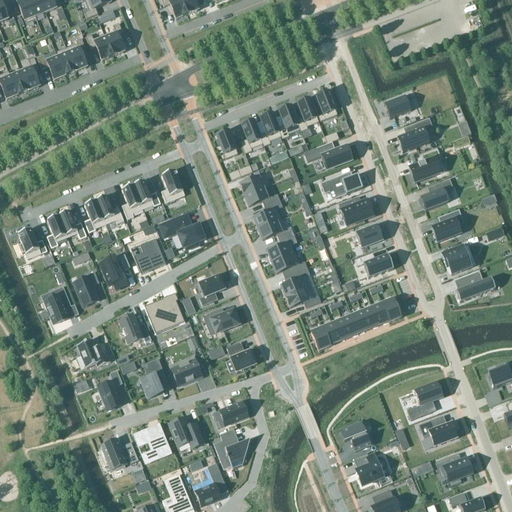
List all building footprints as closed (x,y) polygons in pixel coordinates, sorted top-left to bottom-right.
[(36,21),(27,0),(17,5),(26,25),(36,21)] [(45,15),(39,0),(28,0),(27,0),(36,21),(36,19),(45,15)] [(39,0),(45,15),(55,11),(56,13),(62,10),(57,0),(39,0)] [(110,5),(108,0),(90,0),(82,3),(82,4),(84,3),(88,13),(84,15),(86,21),(98,16),(95,11),(110,5)] [(187,17),(179,0),(160,0),(164,9),(170,7),(176,22),(187,17)] [(179,0),(187,17),(198,13),(192,0),(179,0)] [(112,13),(105,16),(108,23),(115,20),(112,13)] [(115,33),(104,37),(113,59),(124,54),(118,40),(123,37),(119,26),(113,28),(115,33)] [(113,59),(104,37),(104,38),(104,40),(94,44),(91,37),(85,39),(90,51),(96,48),(102,63),(113,59)] [(77,46),(66,50),(75,74),(86,70),(82,59),(88,57),(81,41),(76,43),(77,46)] [(66,50),(55,55),(65,78),(75,74),(66,50)] [(43,57),(35,60),(40,71),(48,68),(54,83),(65,78),(55,55),(55,54),(43,58),(43,57)] [(30,68),(19,72),(28,93),(39,89),(33,74),(39,72),(34,60),(28,63),(30,68)] [(8,73),(7,73),(17,98),(28,93),(19,72),(20,74),(10,78),(8,73)] [(0,87),(6,102),(17,98),(7,73),(0,75),(0,87)] [(328,94),(316,99),(323,116),(318,118),(320,124),(337,117),(331,103),(333,102),(331,96),(329,97),(328,94)] [(405,98),(384,106),(384,107),(390,122),(411,113),(405,98)] [(303,120),(296,123),(301,134),(307,132),(306,129),(318,125),(309,101),(297,106),(303,120)] [(284,127),(277,130),(282,142),(289,139),(288,137),(300,132),(300,134),(301,134),(296,123),(290,109),(278,113),(284,127)] [(265,135),(259,137),(263,149),(270,146),(269,144),(281,139),(282,142),(277,130),(272,116),(260,121),(265,135)] [(402,155),(428,145),(423,131),(431,128),(428,121),(406,129),(409,136),(397,140),(402,155)] [(247,142),(240,145),(245,156),(252,154),(251,151),(262,147),(263,149),(259,137),(253,123),(241,128),(247,142)] [(465,131),(460,133),(462,139),(467,137),(470,136),(468,130),(465,131)] [(217,141),(215,142),(217,148),(220,147),(225,161),(237,157),(228,133),(216,138),(217,141)] [(336,135),(324,139),(327,146),(339,142),(336,135)] [(467,138),(460,141),(463,148),(470,145),(467,138)] [(321,158),(326,172),(351,163),(346,149),(321,158)] [(319,160),(316,151),(306,155),(309,164),(319,160)] [(421,158),(424,165),(408,170),(414,185),(440,176),(434,161),(440,159),(437,152),(421,158)] [(277,158),(269,161),(271,168),(279,164),(277,158)] [(249,168),(238,173),(240,180),(252,175),(249,168)] [(167,192),(161,195),(165,206),(184,198),(174,173),(161,178),(167,192)] [(349,181),(347,176),(320,186),(324,196),(333,193),(336,201),(362,191),(357,178),(349,181)] [(263,178),(239,187),(244,198),(265,190),(267,189),(263,178)] [(442,184),(445,192),(452,189),(449,181),(442,184)] [(144,183),(133,188),(142,212),(153,208),(153,209),(160,206),(155,195),(149,198),(144,183)] [(308,186),(302,189),(305,197),(312,195),(308,186)] [(127,207),(121,209),(127,222),(133,220),(132,216),(142,212),(133,188),(121,192),(127,207)] [(265,190),(244,198),(248,209),(261,204),(264,210),(279,203),(277,197),(269,200),(265,190),(267,189),(265,190)] [(442,192),(420,200),(425,213),(447,205),(442,192)] [(106,199),(95,203),(105,227),(116,223),(117,227),(124,224),(118,210),(112,213),(106,199)] [(487,199),(481,201),(484,208),(490,206),(487,199)] [(367,203),(356,207),(353,201),(338,207),(346,228),(372,218),(367,203)] [(90,222),(84,224),(89,236),(95,233),(95,232),(105,227),(95,203),(84,208),(90,222)] [(266,216),(253,221),(258,232),(281,222),(276,212),(282,209),(279,203),(264,210),(266,216)] [(437,245),(460,236),(456,225),(463,222),(459,212),(441,219),(444,225),(431,230),(437,245)] [(69,214),(58,218),(67,241),(77,236),(80,242),(86,239),(81,226),(75,228),(69,214)] [(52,237),(46,239),(51,251),(58,248),(56,245),(67,241),(58,218),(47,223),(52,237)] [(198,248),(196,245),(204,242),(198,228),(191,231),(186,218),(160,228),(165,239),(177,234),(183,250),(185,249),(186,252),(198,248)] [(281,222),(258,232),(262,243),(276,237),(279,243),(293,237),(290,228),(284,231),(281,222)] [(376,229),(356,237),(361,250),(382,242),(376,229)] [(501,230),(485,236),(488,243),(503,237),(501,230)] [(31,231),(18,237),(21,246),(19,247),(22,255),(25,254),(28,262),(47,254),(42,243),(36,245),(31,231)] [(281,249),(267,254),(271,265),(294,256),(291,247),(297,245),(293,237),(279,243),(281,249)] [(109,238),(102,241),(104,247),(112,244),(109,238)] [(165,267),(155,241),(139,248),(142,255),(133,259),(140,277),(165,267)] [(90,244),(84,246),(87,254),(93,251),(90,244)] [(462,249),(441,257),(446,270),(448,269),(451,277),(470,270),(466,259),(470,257),(467,248),(462,250),(462,249)] [(87,255),(80,258),(83,265),(90,262),(87,255)] [(294,256),(271,265),(276,276),(288,271),(290,278),(307,271),(304,264),(299,266),(294,256)] [(393,272),(387,257),(374,261),(372,256),(355,263),(357,269),(363,267),(368,281),(393,272)] [(117,259),(100,266),(109,288),(114,286),(117,291),(128,287),(125,279),(123,273),(130,270),(125,257),(118,260),(117,259)] [(293,284),(281,289),(285,300),(308,290),(304,280),(310,277),(307,271),(290,278),(293,284)] [(88,279),(73,285),(83,310),(99,303),(93,288),(99,286),(94,274),(88,277),(88,279)] [(468,288),(455,293),(460,305),(494,291),(490,280),(478,285),(474,274),(464,278),(468,288)] [(60,275),(55,277),(59,286),(64,284),(60,275)] [(213,297),(224,292),(219,278),(198,286),(204,300),(199,301),(202,308),(215,303),(213,297)] [(55,300),(44,304),(53,326),(69,320),(66,313),(72,310),(63,289),(52,293),(55,300)] [(308,290),(285,300),(290,311),(302,306),(304,312),(321,305),(318,298),(313,300),(308,290)] [(161,334),(185,324),(176,303),(165,307),(162,301),(144,309),(153,331),(159,328),(161,334)] [(393,301),(382,306),(389,324),(400,320),(393,301)] [(382,306),(372,310),(379,327),(388,324),(389,325),(389,324),(382,306)] [(193,309),(185,312),(187,318),(195,315),(193,309)] [(372,310),(361,314),(369,332),(379,327),(372,310)] [(213,315),(202,319),(205,325),(210,323),(216,336),(238,327),(233,313),(215,320),(213,315)] [(361,314),(351,318),(359,336),(369,332),(361,314)] [(134,318),(119,324),(128,347),(143,341),(145,346),(151,343),(145,329),(139,331),(134,318)] [(351,318),(341,322),(349,340),(359,336),(351,318)] [(341,322),(331,326),(339,344),(349,340),(341,322)] [(331,326),(321,330),(329,349),(330,349),(329,348),(339,344),(331,326)] [(190,329),(185,331),(189,340),(194,338),(190,329)] [(321,330),(310,334),(318,353),(329,349),(321,330)] [(194,340),(187,343),(191,353),(198,350),(194,340)] [(81,370),(85,368),(86,370),(97,366),(98,369),(111,364),(105,351),(99,353),(99,351),(95,349),(92,342),(77,348),(81,358),(77,360),(81,370)] [(249,353),(243,356),(239,345),(226,350),(230,361),(236,375),(255,367),(249,353)] [(221,349),(216,352),(219,360),(225,357),(221,349)] [(148,379),(141,382),(148,401),(157,398),(156,397),(162,394),(159,388),(167,385),(158,361),(143,367),(148,379)] [(201,378),(194,362),(171,371),(178,389),(195,382),(194,381),(201,378)] [(511,378),(510,379),(505,365),(496,369),(498,373),(487,377),(493,391),(511,384),(511,378)] [(113,384),(98,390),(107,413),(122,407),(115,389),(122,386),(117,373),(110,376),(113,384)] [(436,385),(423,391),(422,389),(414,392),(415,394),(414,394),(419,408),(406,413),(410,423),(431,415),(427,406),(442,400),(436,385)] [(509,415),(503,417),(508,431),(511,429),(511,404),(506,407),(509,415)] [(215,424),(222,422),(224,428),(248,419),(242,406),(234,409),(234,407),(211,416),(215,424)] [(205,407),(195,411),(198,418),(208,414),(205,407)] [(169,427),(178,449),(189,445),(191,451),(204,446),(197,429),(189,432),(185,420),(169,427)] [(441,420),(419,428),(424,441),(430,439),(434,449),(456,441),(453,432),(454,432),(451,425),(444,428),(441,420)] [(340,434),(344,444),(351,441),(353,445),(351,445),(354,454),(373,447),(368,434),(365,435),(361,426),(340,434)] [(147,432),(134,437),(139,449),(146,446),(150,454),(142,457),(146,465),(158,460),(155,452),(166,448),(163,438),(151,443),(147,432)] [(402,432),(395,435),(398,441),(404,438),(402,432)] [(232,439),(213,446),(223,472),(232,469),(230,465),(243,461),(248,447),(246,443),(235,448),(232,439)] [(121,452),(117,441),(101,447),(112,472),(127,466),(124,458),(127,457),(131,466),(138,463),(131,446),(124,449),(124,451),(121,452)] [(454,457),(435,465),(438,474),(444,472),(450,489),(461,485),(459,481),(471,477),(465,462),(457,465),(454,457)] [(366,469),(356,474),(362,488),(382,480),(373,458),(363,462),(366,469)] [(217,467),(210,470),(213,478),(211,479),(214,486),(223,483),(217,467)] [(419,468),(410,472),(413,480),(423,476),(419,468)] [(142,471),(132,475),(136,486),(146,482),(142,471)] [(174,505),(163,510),(163,511),(192,511),(179,477),(165,483),(174,505)] [(148,483),(143,485),(146,493),(151,492),(148,483)] [(214,486),(195,494),(201,509),(220,501),(214,486)] [(378,507),(370,510),(371,511),(398,511),(393,500),(390,493),(375,499),(378,507)] [(463,496),(449,501),(451,509),(458,506),(460,511),(484,511),(480,500),(467,505),(463,496)]
